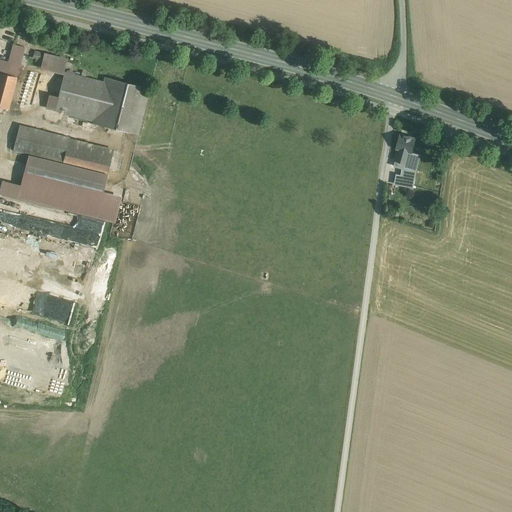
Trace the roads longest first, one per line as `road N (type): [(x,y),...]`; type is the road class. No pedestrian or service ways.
road 1 (primary): [(45,0),(395,97)]
road 2 (primary): [(395,97),(511,140)]
